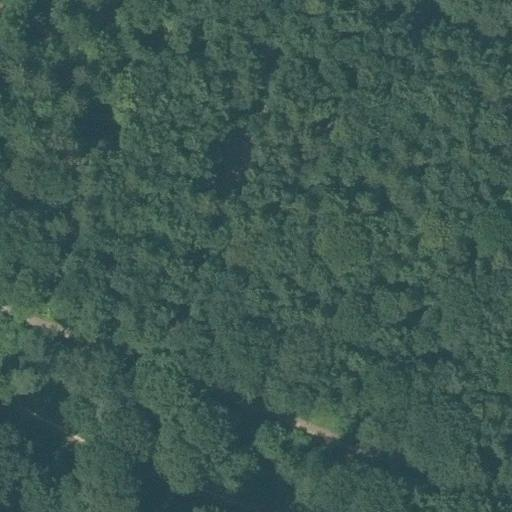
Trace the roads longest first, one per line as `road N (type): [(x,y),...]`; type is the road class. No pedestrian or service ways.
road 1 (track): [(0,302),(511,508)]
road 2 (unknown): [(291,511),(0,398)]
road 3 (track): [(511,71),(351,0)]
